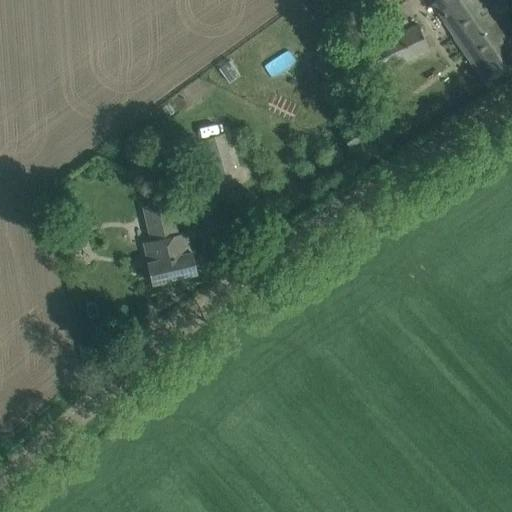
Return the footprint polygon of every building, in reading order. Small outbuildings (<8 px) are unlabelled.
[(436,0),(431,4),(455,39),(485,82),(511,63),(511,49),(496,26),(504,20),(489,0),(436,0)] [(430,49),(418,24),(359,52),(372,78),(430,49)] [(314,61),(322,76),(343,64),(335,49),(314,61)] [(353,61),(342,66),(357,92),(367,86),(353,61)] [(328,110),(337,123),(365,105),(357,92),(328,110)] [(341,134),(350,147),(372,132),(364,119),(341,134)] [(224,132),(204,138),(214,175),(235,169),(224,132)] [(180,233),(172,199),(141,206),(150,241),(142,243),(151,283),(197,272),(187,231),(180,233)]
